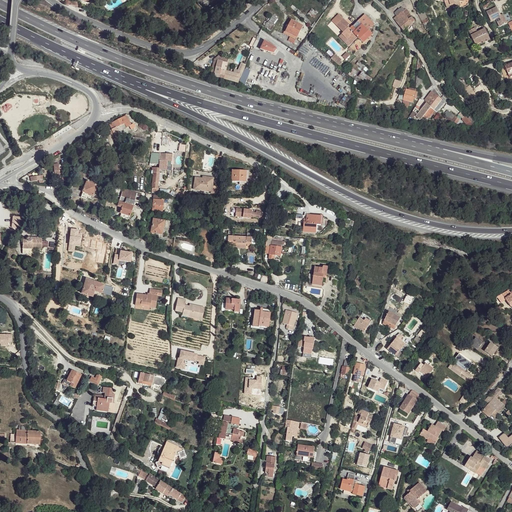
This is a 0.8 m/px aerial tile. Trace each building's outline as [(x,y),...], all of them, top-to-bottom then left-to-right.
[(497,8),(486,13),(490,21),(500,17),(497,8)] [(402,12),(393,19),(404,31),(413,24),(412,23),(409,20),(406,16),(403,13),(402,12)] [(270,30),(278,19),(272,15),(264,26),(270,30)] [(500,17),(496,19),(500,28),(508,24),(504,15),(500,17)] [(292,16),(285,30),(292,34),(294,31),(288,27),(294,17),(292,16)] [(352,38),(355,41),(357,38),(363,43),(372,35),(369,31),(374,26),(364,17),(359,23),(352,30),(351,31),(347,28),(349,26),(338,16),(332,21),(344,33),(342,35),(349,42),(352,38)] [(292,34),(291,37),(296,40),(306,23),(294,17),(288,27),(294,31),(292,34)] [(428,19),(422,21),(426,31),(430,29),(429,26),(431,25),(428,19)] [(484,29),(470,36),(475,45),(481,42),(488,38),(484,29)] [(349,42),(342,35),(340,37),(349,47),(355,41),(352,38),(349,42)] [(250,46),(243,42),(240,46),(249,52),(255,39),(253,38),(250,46)] [(277,48),(265,40),(260,48),(272,53),(277,48)] [(330,51),(327,54),(332,58),(333,57),(337,61),(339,59),(330,51)] [(210,75),(213,76),(217,61),(227,63),(224,75),(239,78),(245,65),(241,63),(237,73),(230,71),(233,60),(218,56),(214,59),(210,75)] [(217,61),(213,76),(237,83),(239,78),(224,75),(227,63),(217,61)] [(511,63),(503,67),(508,78),(511,76),(511,63)] [(361,71),(357,77),(369,84),(372,78),(361,71)] [(407,90),(404,100),(409,101),(413,102),(415,92),(409,90),(407,90)] [(417,115),(421,118),(425,121),(434,110),(437,113),(445,103),(438,97),(431,92),(424,100),(427,103),(426,104),(417,115)] [(467,114),(461,119),(469,127),(475,121),(467,114)] [(126,116),(110,126),(112,130),(111,130),(114,136),(119,133),(119,132),(129,126),(131,124),(126,116)] [(99,131),(94,134),(97,141),(102,139),(99,131)] [(146,140),(135,138),(134,145),(145,147),(146,140)] [(160,155),(158,170),(158,171),(166,172),(167,162),(171,163),(172,156),(160,155)] [(137,162),(134,177),(142,178),(145,163),(137,162)] [(54,165),(55,178),(53,179),(51,179),(52,183),(56,183),(56,182),(61,182),(60,172),(61,171),(61,169),(59,169),(58,164),(54,165)] [(158,170),(152,169),(152,171),(151,171),(150,175),(152,175),(151,192),(156,193),(158,182),(159,174),(158,174),(158,171),(158,170)] [(246,171),(232,170),(232,182),(245,182),(246,171)] [(195,179),(194,190),(211,191),(212,186),(213,179),(203,178),(203,180),(195,179)] [(97,186),(87,182),(82,192),(83,192),(81,197),(87,200),(88,197),(91,199),(92,196),(93,196),(95,192),(97,193),(99,189),(96,188),(97,186)] [(187,192),(186,199),(194,200),(195,193),(187,192)] [(160,197),(153,197),(152,211),(162,212),(163,202),(159,201),(160,197)] [(134,203),(125,200),(124,204),(118,202),(117,207),(122,209),(121,213),(130,216),(134,203)] [(248,212),(247,216),(259,218),(261,208),(258,208),(257,211),(256,211),(256,213),(248,212)] [(304,217),(303,224),(304,224),(317,226),(320,226),(321,219),(304,217)] [(148,225),(147,230),(150,230),(149,232),(163,235),(165,222),(152,219),(151,225),(148,225)] [(304,224),(303,232),(316,233),(317,226),(304,224)] [(228,237),(228,248),(235,248),(236,245),(246,245),(247,244),(247,238),(228,237)] [(28,240),(23,240),(24,249),(43,249),(42,238),(30,238),(29,239),(28,240)] [(267,240),(266,247),(270,248),(269,259),(274,260),(275,256),(279,256),(282,242),(267,240)] [(315,268),(313,283),(322,284),(324,277),(327,277),(328,267),(324,267),(323,269),(315,268)] [(358,276),(354,283),(361,288),(364,283),(362,282),(363,279),(358,276)] [(85,279),(85,283),(83,287),(81,294),(84,295),(92,297),(94,291),(101,294),(104,285),(89,280),(85,279)] [(146,296),(136,295),(135,306),(155,310),(157,297),(161,298),(162,292),(150,290),(149,294),(147,294),(146,296)] [(511,294),(509,290),(498,298),(501,302),(505,300),(510,307),(511,305),(511,294)] [(240,300),(226,298),(225,309),(234,310),(234,312),(239,313),(240,300)] [(182,314),(182,317),(201,322),(204,309),(189,305),(189,307),(184,306),(185,301),(178,299),(175,312),(182,314)] [(500,305),(494,310),(497,314),(503,309),(500,305)] [(261,308),(261,310),(259,326),(269,327),(271,310),(261,308)] [(296,313),(286,310),(283,324),(286,325),(286,329),(293,331),(294,326),(293,326),(296,313)] [(384,322),(383,325),(394,331),(400,319),(388,313),(386,317),(385,316),(382,321),(384,322)] [(359,319),(354,328),(364,333),(371,323),(366,319),(364,322),(359,319)] [(312,353),(315,338),(310,337),(310,338),(305,337),(303,351),(312,353)] [(475,339),(470,346),(476,350),(482,343),(475,339)] [(394,340),(387,348),(395,355),(402,347),(397,342),(394,340)] [(491,343),(485,351),(492,357),(498,348),(491,343)] [(451,365),(448,368),(455,373),(457,371),(461,375),(459,378),(464,382),(467,380),(468,379),(469,380),(470,380),(471,380),(472,379),(473,378),(472,377),(469,374),(470,374),(456,363),(453,366),(451,365)] [(356,364),(354,375),(362,377),(365,365),(356,364)] [(421,364),(416,371),(423,377),(425,376),(427,378),(434,370),(426,364),(424,366),(421,364)] [(344,367),(343,367),(342,373),(350,375),(351,368),(348,368),(344,367)] [(72,371),(67,380),(72,383),(69,388),(74,390),(81,376),(72,371)] [(153,375),(140,373),(138,383),(144,384),(144,382),(152,383),(153,375)] [(162,376),(153,375),(152,383),(162,385),(162,376)] [(362,377),(354,375),(353,378),(355,378),(353,385),(358,386),(359,380),(361,380),(362,377)] [(67,380),(66,379),(63,385),(69,388),(72,383),(67,380)] [(104,399),(93,398),(92,407),(96,408),(96,411),(108,413),(109,403),(114,404),(115,394),(112,394),(112,388),(104,387),(103,392),(105,393),(104,396),(104,399)] [(177,396),(165,390),(162,395),(175,400),(177,396)] [(341,401),(345,402),(347,392),(337,390),(336,393),(342,395),(341,401)] [(410,395),(408,394),(400,408),(410,413),(420,395),(412,390),(410,395)] [(484,402),(488,405),(482,411),(489,418),(491,416),(496,411),(499,414),(505,406),(497,399),(499,397),(495,393),(490,398),(489,397),(484,402)] [(284,409),(272,406),(271,411),(274,412),(273,414),(283,416),(284,409)] [(359,412),(362,414),(363,411),(365,412),(366,410),(370,412),(371,409),(363,406),(359,412)] [(370,423),(371,421),(372,419),(371,419),(373,415),(370,413),(370,412),(366,410),(365,412),(363,411),(362,414),(363,414),(361,417),(360,419),(356,416),(352,428),(355,429),(356,423),(368,428),(370,423)] [(229,421),(220,419),(216,436),(222,437),(224,432),(230,434),(229,439),(235,441),(235,442),(239,443),(240,439),(239,438),(240,435),(241,435),(243,431),(238,430),(238,429),(231,427),(231,425),(237,427),(240,417),(231,415),(229,421)] [(171,425),(158,419),(155,424),(168,431),(171,425)] [(287,420),(286,428),(288,428),(285,441),(291,442),(292,436),(296,436),(297,422),(287,420)] [(447,428),(438,422),(435,426),(432,425),(427,432),(423,429),(420,435),(429,441),(430,440),(436,443),(439,439),(438,439),(442,432),(444,432),(447,428)] [(394,423),(391,436),(402,439),(406,426),(394,423)] [(27,444),(28,431),(17,430),(16,434),(10,434),(10,443),(27,444)] [(42,432),(28,431),(27,444),(41,445),(42,432)] [(369,445),(370,444),(366,442),(362,448),(366,450),(365,451),(369,453),(372,446),(369,445)] [(165,447),(161,445),(158,452),(162,454),(158,462),(156,462),(155,462),(155,463),(156,464),(157,467),(157,468),(158,469),(158,467),(162,467),(162,466),(169,468),(174,455),(177,456),(178,456),(179,458),(179,459),(180,460),(180,458),(184,457),(185,458),(186,456),(185,456),(183,452),(184,451),(183,450),(182,451),(179,452),(179,451),(177,450),(177,447),(167,443),(165,447)] [(315,447),(298,445),(297,456),(313,458),(315,447)] [(258,451),(245,448),(244,454),(256,457),(258,451)] [(485,456),(477,450),(472,458),(470,456),(464,467),(474,474),(478,469),(480,466),(485,469),(490,461),(484,457),(485,456)] [(275,457),(267,456),(266,472),(268,473),(268,477),(273,478),(275,457)] [(397,471),(384,466),(378,486),(383,488),(385,484),(393,487),(395,482),(393,481),(395,475),(396,475),(397,471)] [(474,474),(464,467),(462,469),(473,476),(474,474)] [(348,480),(343,479),(341,488),(354,491),(353,494),(363,497),(365,487),(359,485),(360,484),(354,482),(356,475),(350,474),(348,480)] [(152,484),(157,487),(156,488),(168,497),(169,495),(180,501),(183,495),(173,489),(155,477),(153,481),(152,482),(153,483),(152,484)] [(427,492),(420,484),(410,491),(412,493),(406,498),(415,509),(421,503),(419,500),(427,492)]
